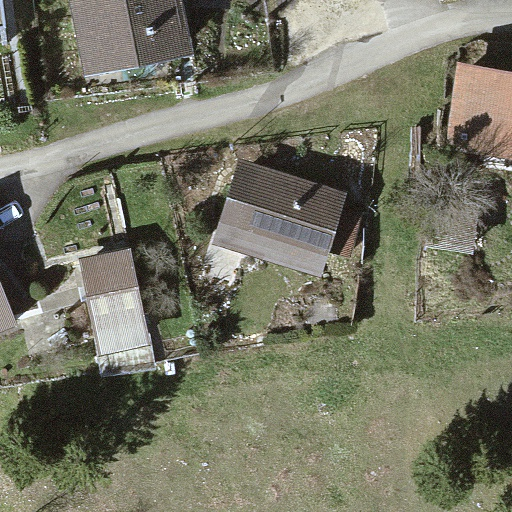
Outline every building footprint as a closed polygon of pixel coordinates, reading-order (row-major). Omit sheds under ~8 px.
[(177,0),(72,0),(89,73),(189,50),(177,0)] [(511,78),(461,70),(449,142),(511,152),(511,78)] [(342,195),(241,164),(218,239),(319,270),(342,195)] [(148,345),(130,252),(82,261),(100,355),(148,345)] [(0,326),(10,323),(0,298),(0,326)]
